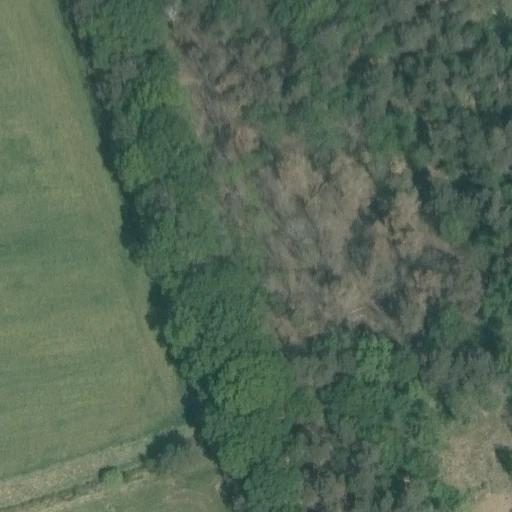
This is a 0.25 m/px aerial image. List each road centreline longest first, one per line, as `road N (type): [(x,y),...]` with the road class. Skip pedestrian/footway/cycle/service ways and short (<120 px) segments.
road 1 (track): [(111,0),(275,511)]
road 2 (unknown): [(327,0),(343,74),(326,114),(230,207),(186,227)]
